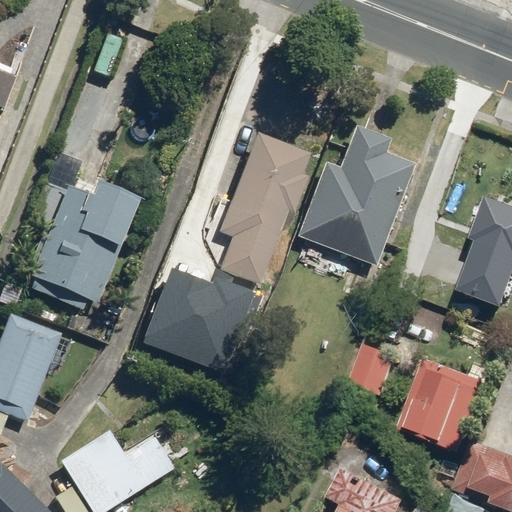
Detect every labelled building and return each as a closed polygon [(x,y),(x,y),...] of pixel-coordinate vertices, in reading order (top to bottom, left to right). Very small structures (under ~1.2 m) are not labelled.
[(126,39),(108,32),(93,72),(110,78),(126,39)] [(0,104),(5,107),(18,75),(0,68),(0,104)] [(104,86),(88,80),(78,107),(94,113),(104,86)] [(341,166),(327,160),(298,236),(378,266),(417,163),(388,152),(393,137),(358,124),(341,166)] [(312,152),(259,132),(221,231),(233,236),(221,269),(262,285),(290,211),(296,213),(310,175),(304,173),(312,152)] [(48,222),(28,273),(37,277),(32,289),(85,309),(89,298),(99,304),(141,197),(121,186),(99,178),(94,192),(69,183),(65,190),(46,183),(33,216),(48,222)] [(502,214),(480,206),(462,252),(482,260),(476,274),(506,285),(511,269),(511,201),(508,200),(502,214)] [(441,280),(431,300),(464,316),(474,295),(441,280)] [(63,331),(11,312),(0,341),(0,411),(29,422),(51,361),(63,366),(72,340),(61,336),(63,331)] [(403,355),(369,340),(349,385),(384,400),(403,355)] [(489,380),(428,357),(401,428),(462,451),(489,380)] [(0,436),(8,416),(0,412),(0,436)] [(110,429),(62,460),(77,484),(56,497),(65,511),(106,511),(176,468),(155,436),(127,454),(110,429)] [(511,453),(474,440),(456,490),(511,511),(511,453)] [(52,511),(1,460),(0,461),(0,511),(52,511)] [(344,504),(339,511),(400,511),(408,498),(347,466),(331,497),(344,504)] [(437,511),(427,501),(415,511),(437,511)]
